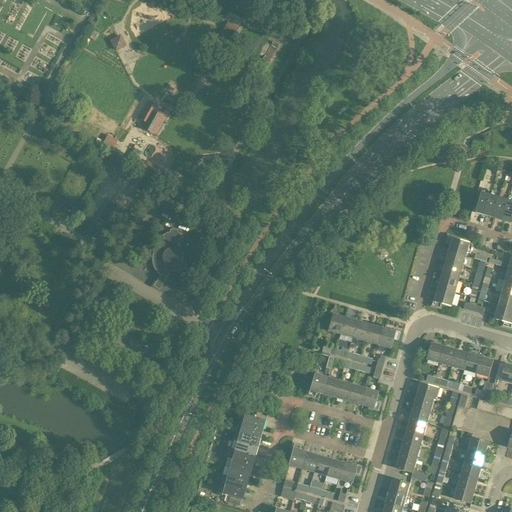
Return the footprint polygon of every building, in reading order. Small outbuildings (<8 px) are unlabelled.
[(239,27),(228,21),(221,33),(232,39),(239,27)] [(109,40),(115,52),(126,46),(121,35),(109,40)] [(91,37),(88,42),(97,47),(100,42),(91,37)] [(85,47),(82,52),(91,58),(95,52),(85,47)] [(158,107),(148,101),(138,119),(146,123),(143,127),(152,132),(161,116),(155,112),(158,107)] [(144,166),(141,172),(162,184),(168,173),(147,162),(144,166)] [(485,216),(492,191),(483,188),(476,213),(485,216)] [(492,191),(485,216),(494,218),(501,193),(492,191)] [(501,193),(494,218),(503,221),(510,196),(501,193)] [(511,196),(510,196),(503,221),(511,223),(511,221),(511,196)] [(119,206),(108,199),(97,218),(108,225),(119,206)] [(158,239),(160,243),(159,244),(157,245),(155,248),(153,252),(152,256),(152,261),(153,265),(154,269),(157,272),(160,275),(160,274),(167,277),(170,271),(175,271),(179,270),(183,269),(186,266),(189,263),(191,260),(193,256),(193,251),(193,247),(191,243),(189,239),(186,236),(183,234),(181,233),(180,233),(178,232),(175,232),(173,232),(171,232),(168,232),(166,233),(164,234),(163,234),(158,239)] [(456,238),(448,235),(446,243),(451,245),(449,251),(466,256),(470,242),(456,238)] [(445,263),(463,268),(466,256),(449,251),(445,263)] [(476,272),(482,274),(486,262),(480,260),(476,272)] [(442,276),(459,281),(463,268),(445,263),(442,276)] [(491,277),(495,265),(489,263),(485,275),(491,277)] [(473,285),(479,286),(482,274),(476,272),(473,285)] [(491,277),(485,275),(482,287),(488,289),(491,277)] [(438,288),(456,293),(459,281),(442,276),(438,288)] [(511,282),(505,281),(499,279),(495,291),(502,293),(511,295),(511,282)] [(469,297),(475,299),(479,286),(473,285),(469,297)] [(478,300),(487,302),(490,294),(486,293),(488,289),(482,287),(478,300)] [(442,304),(452,306),(456,293),(438,288),(435,298),(435,297),(432,306),(441,309),(442,304)] [(498,305),(511,308),(511,295),(502,293),(498,305)] [(474,305),(465,302),(464,309),(472,311),(474,305)] [(502,326),(511,329),(511,325),(511,308),(498,305),(494,319),(504,322),(502,326)] [(485,308),(476,306),(475,312),(483,314),(485,308)] [(327,331),(340,334),(345,317),(332,314),(327,331)] [(345,317),(340,334),(352,338),(357,321),(345,317)] [(357,321),(352,338),(364,341),(369,324),(357,321)] [(376,345),(381,328),(369,324),(364,341),(376,345)] [(398,341),(400,332),(391,330),(381,328),(376,345),(390,349),(393,339),(398,341)] [(440,363),(445,346),(432,343),(427,359),(440,363)] [(329,356),(330,353),(334,354),(336,349),(323,345),(321,354),(329,356)] [(452,366),(457,350),(445,346),(440,363),(452,366)] [(464,370),(469,353),(457,350),(452,366),(464,370)] [(348,352),(346,358),(358,361),(360,356),(348,352)] [(476,373),(481,357),(469,353),(464,370),(476,373)] [(328,374),(332,363),(333,357),(329,356),(324,373),(328,374)] [(372,359),(364,357),(360,356),(358,361),(362,362),(370,365),(372,359)] [(344,367),(345,361),(333,357),(332,363),(344,367)] [(481,357),(476,373),(489,377),(494,360),(481,357)] [(378,358),(375,366),(382,368),(384,360),(378,358)] [(356,370),(358,364),(345,361),(344,367),(356,370)] [(368,374),(370,368),(358,364),(356,370),(368,374)] [(511,383),(511,365),(506,364),(501,381),(511,383)] [(375,369),(372,377),(378,379),(381,371),(375,369)] [(309,387),(307,395),(315,397),(316,393),(323,394),(328,377),(314,373),(310,387),(309,387)] [(428,375),(426,381),(434,383),(436,377),(428,375)] [(335,398),(340,381),(328,377),(323,394),(335,398)] [(446,387),(448,381),(436,377),(434,383),(446,387)] [(347,401),(352,384),(340,381),(335,398),(347,401)] [(417,395),(435,400),(436,397),(437,397),(440,388),(421,382),(417,395)] [(450,388),(458,390),(460,384),(452,382),(450,388)] [(493,384),(485,382),(483,391),(476,389),(475,395),(489,399),(493,384)] [(359,405),(364,388),(352,384),(347,401),(359,405)] [(464,386),(463,391),(470,394),(472,388),(464,386)] [(375,401),(378,391),(364,388),(359,405),(369,408),(369,409),(377,411),(380,402),(375,401)] [(459,393),(452,392),(449,404),(455,406),(459,393)] [(458,406),(465,408),(468,396),(461,394),(458,406)] [(435,400),(417,395),(414,407),(431,412),(434,400),(435,401),(435,400)] [(501,396),(500,402),(508,404),(510,399),(501,396)] [(482,411),(485,401),(479,399),(476,409),(482,411)] [(485,401),(482,411),(487,413),(490,402),(485,401)] [(490,402),(487,413),(493,414),(496,404),(490,402)] [(455,406),(449,404),(445,416),(452,418),(455,406)] [(496,404),(493,414),(498,416),(501,406),(496,404)] [(468,409),(465,408),(458,406),(456,412),(466,415),(468,409)] [(501,406),(498,416),(504,417),(507,407),(501,406)] [(431,412),(414,407),(410,419),(427,424),(431,412)] [(454,418),(464,421),(466,415),(456,412),(454,418)] [(265,420),(244,414),(241,423),(263,429),(265,420)] [(452,418),(445,416),(442,428),(448,430),(452,418)] [(453,423),(463,426),(464,421),(454,418),(453,423)] [(427,424),(410,419),(407,431),(424,436),(427,424)] [(263,429),(241,423),(239,432),(260,438),(263,429)] [(463,426),(453,423),(451,429),(461,432),(463,426)] [(448,430),(442,428),(439,440),(445,442),(448,430)] [(424,436),(407,431),(403,443),(420,448),(424,436)] [(260,438),(239,432),(236,441),(258,447),(260,438)] [(455,438),(449,436),(447,444),(453,445),(455,438)] [(468,450),(485,455),(489,442),(472,437),(468,450)] [(445,442),(439,440),(435,453),(441,454),(445,442)] [(258,447),(236,441),(234,449),(255,456),(258,447)] [(291,451),(287,465),(301,469),(306,452),(300,450),(301,445),(293,443),(291,451)] [(420,448),(403,443),(400,456),(417,460),(420,448)] [(443,456),(450,458),(453,445),(447,444),(443,456)] [(255,456),(234,449),(231,458),(253,464),(255,456)] [(465,462),(482,467),(485,455),(468,450),(465,462)] [(306,452),(301,469),(313,473),(318,455),(306,452)] [(441,454),(435,453),(432,465),(438,466),(441,454)] [(326,476),(330,459),(318,455),(313,473),(326,476)] [(417,460),(400,456),(396,468),(412,473),(411,478),(426,482),(428,474),(417,471),(418,469),(415,468),(417,460)] [(440,468),(446,470),(450,458),(443,456),(440,468)] [(253,464),(231,458),(229,467),(250,473),(253,464)] [(338,480),(343,462),(330,459),(326,476),(338,480)] [(359,475),(362,467),(353,464),(353,465),(343,462),(338,480),(352,484),(354,474),(359,475)] [(461,474),(478,479),(482,467),(465,462),(461,474)] [(429,473),(435,475),(438,466),(432,465),(429,473)] [(250,473),(229,467),(226,476),(248,482),(250,473)] [(437,480),(443,482),(446,470),(440,468),(437,480)] [(458,486),(475,491),(478,479),(461,474),(458,486)] [(248,482),(226,476),(224,485),(245,491),(248,482)] [(390,491),(407,496),(410,483),(393,478),(390,491)] [(285,480),(280,496),(293,500),(293,498),(295,492),(290,491),(293,482),(285,480)] [(432,497),(438,499),(443,482),(437,480),(432,497)] [(297,483),(296,489),(308,493),(309,487),(297,483)] [(245,491),(224,485),(221,494),(242,500),(245,491)] [(475,491),(458,486),(454,499),(471,504),(475,491)] [(308,493),(311,494),(320,496),(322,490),(309,487),(308,493)] [(425,488),(423,496),(429,497),(431,489),(425,488)] [(320,496),(323,497),(332,499),(334,494),(322,490),(320,496)] [(407,496),(390,491),(386,503),(403,508),(407,496)] [(305,502),(307,495),(295,492),(293,498),(305,502)] [(339,493),(337,501),(343,503),(345,494),(339,493)] [(313,504),(315,498),(307,495),(305,502),(313,504)] [(317,505),(325,507),(327,501),(319,499),(317,505)] [(424,511),(425,510),(427,502),(422,500),(418,511),(424,511)] [(342,511),(344,506),(336,504),(331,502),(328,511),(332,511),(333,511),(337,511),(342,511)] [(401,511),(403,508),(386,503),(383,511),(401,511)]
